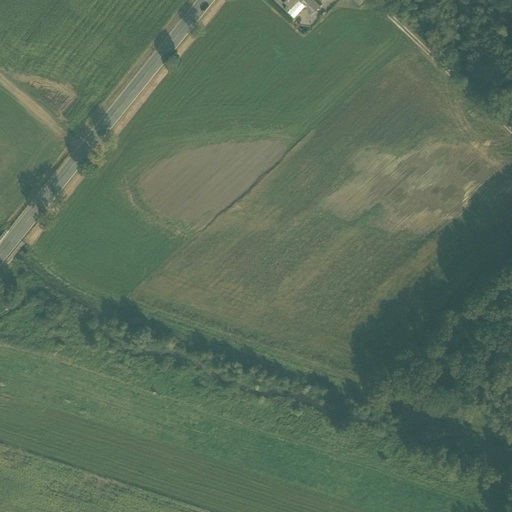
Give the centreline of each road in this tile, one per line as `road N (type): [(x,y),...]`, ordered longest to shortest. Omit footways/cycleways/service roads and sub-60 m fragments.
road 1 (secondary): [(0,255),(206,0)]
road 2 (track): [(371,0),(511,130)]
